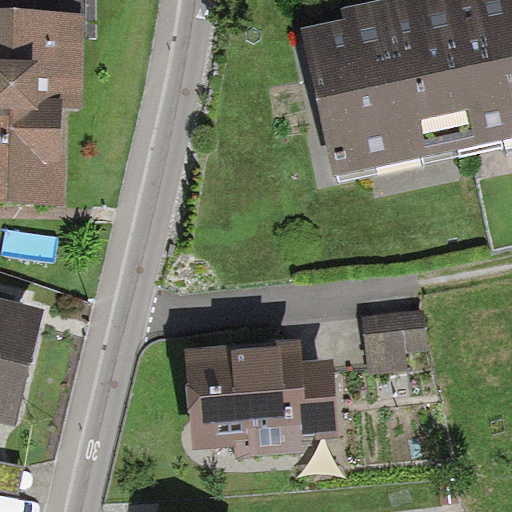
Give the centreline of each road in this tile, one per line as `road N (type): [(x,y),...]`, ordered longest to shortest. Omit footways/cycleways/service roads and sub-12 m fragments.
road 1 (residential): [(131,308),(188,313),(511,266)]
road 2 (residential): [(197,0),(131,308)]
road 3 (residential): [(131,308),(86,511)]
